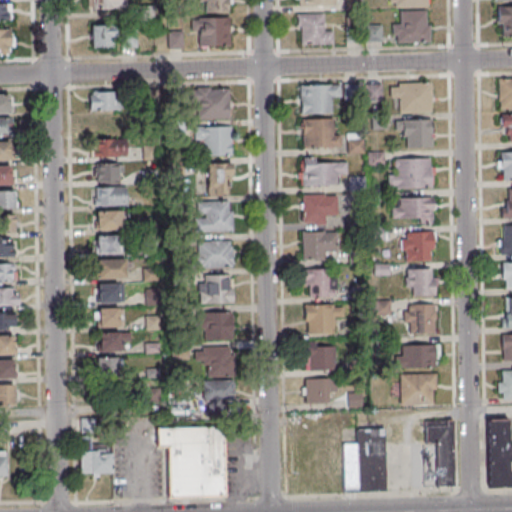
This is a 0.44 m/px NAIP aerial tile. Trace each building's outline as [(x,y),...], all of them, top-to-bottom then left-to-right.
[(124,9),(124,0),(88,0),(89,9),(124,9)] [(201,0),(201,12),(228,12),(227,0),(201,0)] [(0,20),(10,21),(10,3),(0,3),(0,20)] [(429,42),(429,11),(399,11),(399,22),(393,22),(393,42),(429,42)] [(333,44),(333,31),(324,31),(324,13),(297,13),(297,44),(333,44)] [(229,17),(195,17),(195,45),(229,45),(229,17)] [(91,46),(114,46),(114,25),(91,25),(91,46)] [(0,29),(0,51),(12,51),(12,29),(0,29)] [(168,49),(181,49),(181,33),(168,33),(168,49)] [(432,83),(390,83),(390,102),(398,102),(398,112),(432,112),(432,83)] [(300,113),(331,113),(331,97),(339,97),(339,84),(300,84),(300,113)] [(229,88),(194,88),(195,118),(229,118),(229,88)] [(89,110),(121,110),(121,92),(89,92),(89,110)] [(9,94),(0,94),(0,113),(9,114),(9,94)] [(113,133),(113,116),(91,116),(91,133),(113,133)] [(0,117),(0,135),(10,136),(10,117),(0,117)] [(302,148),(340,148),(340,134),(333,134),(333,118),(302,118),(302,148)] [(432,119),(402,119),(402,147),(432,147),(432,119)] [(196,139),(204,139),(204,156),(231,156),(231,127),(196,127),(196,139)] [(92,157),(125,157),(125,138),(92,138),(92,157)] [(11,140),(0,140),(0,159),(11,159),(11,140)] [(431,158),(391,158),(391,188),(431,188),(431,158)] [(300,187),(336,187),(336,176),(346,176),(346,160),(300,160),(300,187)] [(94,163),(94,181),(122,181),(122,163),(94,163)] [(231,163),(206,163),(206,194),(231,194),(231,163)] [(0,183),(12,184),(12,165),(0,165),(0,183)] [(125,186),(93,186),(93,205),(125,205),(125,186)] [(0,190),(0,207),(15,208),(15,190),(0,190)] [(325,227),(325,217),(337,217),(337,196),(300,196),(300,227),(325,227)] [(433,198),(399,198),(399,222),(433,222),(433,198)] [(196,201),(196,231),(231,231),(231,201),(196,201)] [(122,229),(121,211),(95,211),(95,230),(122,229)] [(0,214),(0,232),(14,232),(14,214),(0,214)] [(434,231),(403,231),(403,260),(434,260),(434,231)] [(301,233),(301,261),(327,261),(327,254),(336,254),(336,233),(301,233)] [(120,235),(96,235),(96,254),(120,254),(120,235)] [(0,256),(15,257),(15,238),(0,237),(0,256)] [(232,240),(197,240),(197,266),(232,266),(232,240)] [(125,278),(125,259),(97,259),(97,278),(125,278)] [(0,262),(0,281),(15,281),(15,263),(0,262)] [(435,295),(435,269),(405,269),(405,288),(410,288),(410,295),(435,295)] [(304,271),(304,298),(333,298),(333,271),(304,271)] [(232,275),(199,275),(199,303),(232,303),(232,275)] [(95,283),(95,303),(119,303),(119,283),(95,283)] [(0,287),(0,306),(17,306),(17,287),(0,287)] [(305,305),(305,333),(333,333),(333,316),(342,316),(342,305),(305,305)] [(435,332),(435,305),(407,305),(407,332),(435,332)] [(119,327),(119,307),(94,307),(94,327),(119,327)] [(0,330),(15,330),(15,312),(0,312),(0,330)] [(231,313),(199,313),(199,340),(231,340),(231,313)] [(119,351),(119,332),(98,332),(98,351),(119,351)] [(0,354),(14,355),(14,335),(0,335),(0,354)] [(401,366),(438,366),(438,345),(401,345),(401,366)] [(335,370),(335,346),(307,346),(307,370),(335,370)] [(194,350),(195,364),(204,364),(205,378),(234,376),(233,348),(194,350)] [(98,358),(98,375),(121,375),(121,358),(98,358)] [(0,378),(14,379),(14,360),(0,359),(0,378)] [(405,374),(405,404),(435,404),(435,374),(405,374)] [(303,379),(303,403),(329,403),(329,379),(303,379)] [(203,383),(203,402),(234,402),(234,383),(203,383)] [(0,405),(14,405),(14,385),(0,384),(0,405)] [(488,419),(488,488),(511,487),(511,430),(510,430),(510,419),(488,419)] [(423,420),(423,487),(454,487),(454,420),(423,420)] [(224,496),(223,427),(157,427),(157,448),(165,448),(166,497),(224,496)] [(385,429),(342,429),(342,492),(385,492),(385,429)] [(79,475),(111,475),(111,450),(79,450),(79,475)]
